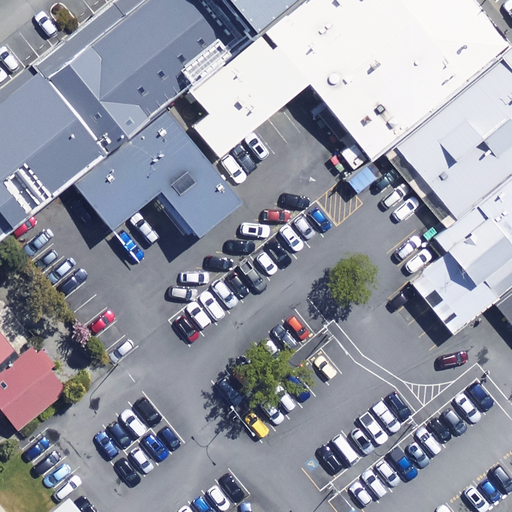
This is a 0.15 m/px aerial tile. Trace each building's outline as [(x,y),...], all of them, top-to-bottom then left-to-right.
[(0,235),(5,232),(69,182),(107,230),(157,191),(193,237),(237,203),(207,166),(163,110),(187,90),(247,40),(213,0),(114,0),(0,91),(0,235)] [(213,0),(247,40),(261,28),(296,0),(213,0)] [(500,58),(453,0),(296,0),(261,28),(307,85),(369,160),(381,152),(500,58)] [(307,85),(261,28),(247,40),(187,90),(206,113),(190,126),(216,158),(307,85)] [(511,281),(511,73),(500,58),(381,152),(445,228),(433,239),(444,253),(408,282),(449,333),(491,299),(511,281)] [(511,281),(491,299),(511,326),(511,281)] [(15,353),(0,335),(0,422),(11,436),(67,390),(28,343),(15,353)] [(76,511),(67,501),(64,503),(53,511),(76,511)]
